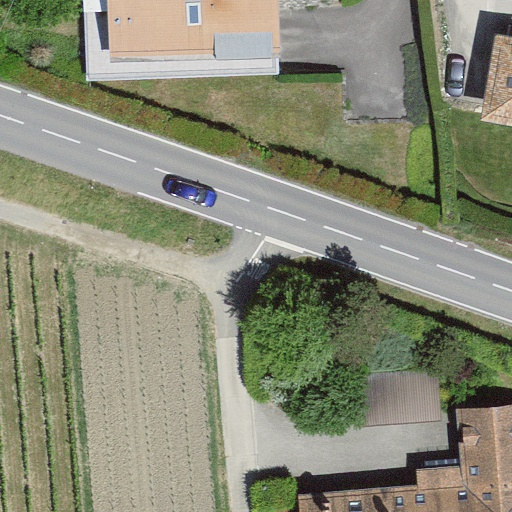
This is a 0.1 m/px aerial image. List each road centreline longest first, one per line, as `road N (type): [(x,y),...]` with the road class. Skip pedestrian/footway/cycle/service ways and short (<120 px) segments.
road 1 (tertiary): [(0,114),(511,291)]
road 2 (track): [(262,206),(225,282),(245,511)]
road 3 (track): [(225,282),(0,208)]
